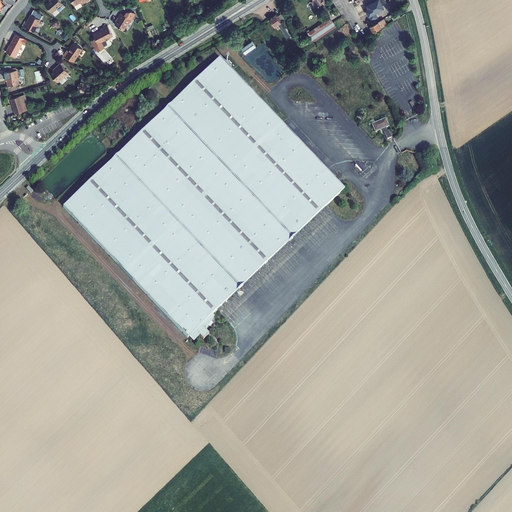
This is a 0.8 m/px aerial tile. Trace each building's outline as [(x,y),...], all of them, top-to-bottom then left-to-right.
[(58,0),(51,0),(49,2),(45,6),(51,13),(62,4),(58,0)] [(375,0),(366,5),(368,9),(365,10),(371,22),(378,19),(375,14),(385,9),(383,5),(387,3),(385,0),(375,0)] [(24,21),(22,26),(33,32),(37,25),(38,24),(40,20),(35,17),(37,12),(33,10),(27,22),(24,21)] [(401,17),(397,10),(390,14),(394,20),(401,17)] [(120,13),(117,18),(119,19),(115,25),(123,30),(127,24),(128,25),(135,14),(131,11),(126,12),(124,15),(120,13)] [(276,14),(269,18),(275,27),(279,24),(288,37),(291,35),(282,22),(286,19),(281,13),(277,16),(276,14)] [(312,30),(310,32),(312,36),(333,22),(330,18),(312,30)] [(387,24),(384,18),(369,27),(373,33),(387,24)] [(336,27),(333,22),(312,36),(313,37),(316,40),(336,27)] [(99,28),(100,28),(100,29),(97,31),(96,31),(95,31),(95,32),(93,33),(93,35),(94,36),(92,37),(92,38),(91,39),(90,39),(90,40),(90,41),(92,45),(93,45),(93,46),(94,46),(94,45),(96,49),(96,50),(97,50),(98,50),(103,47),(100,40),(104,38),(105,39),(108,38),(108,36),(111,34),(106,24),(99,28)] [(7,47),(5,51),(15,56),(17,50),(16,50),(20,42),(22,43),(24,39),(13,33),(11,37),(8,45),(7,47)] [(241,49),(245,55),(256,47),(252,42),(241,49)] [(68,51),(67,50),(63,55),(73,62),(82,49),(74,43),(68,51)] [(220,59),(64,206),(187,338),(188,336),(192,340),(198,335),(202,340),(208,334),(206,332),(205,331),(206,330),(206,329),(206,328),(205,327),(212,319),(210,316),(212,315),(344,191),(220,59)] [(60,63),(55,68),(53,70),(50,73),(57,82),(68,73),(60,63)] [(4,72),(5,79),(6,79),(7,81),(8,86),(19,84),(18,77),(24,76),(23,69),(17,69),(17,70),(16,70),(7,72),(4,72)] [(10,99),(12,105),(15,114),(24,111),(21,102),(22,101),(20,96),(10,99)] [(385,119),(371,125),(374,133),(378,131),(380,136),(383,134),(386,141),(391,139),(388,131),(386,132),(385,129),(389,127),(385,119)] [(333,261),(345,249),(342,246),(331,259),(333,261)] [(212,315),(210,316),(212,319),(205,327),(206,328),(206,329),(206,330),(205,331),(206,332),(216,319),(212,315)]
